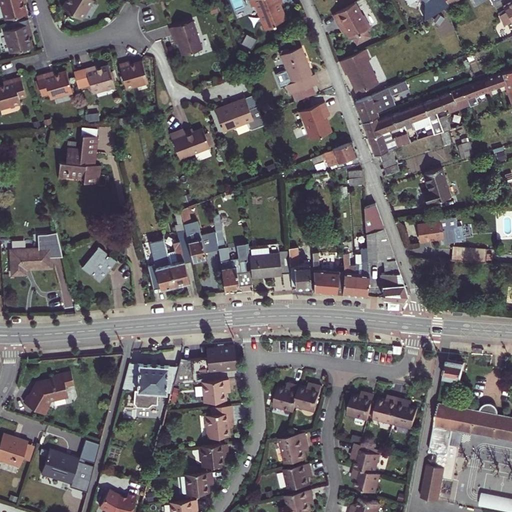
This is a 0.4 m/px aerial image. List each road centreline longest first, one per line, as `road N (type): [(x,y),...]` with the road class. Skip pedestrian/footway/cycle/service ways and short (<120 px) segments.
road 1 (unclassified): [(416,324),(411,282),(304,0)]
road 2 (residential): [(133,327),(85,511)]
road 3 (primary): [(249,317),(416,324)]
road 4 (residential): [(252,358),(257,435),(220,511)]
road 5 (residential): [(331,511),(328,432),(344,365)]
road 6 (residential): [(40,0),(53,48),(132,28)]
road 7 (primary): [(11,335),(133,327)]
